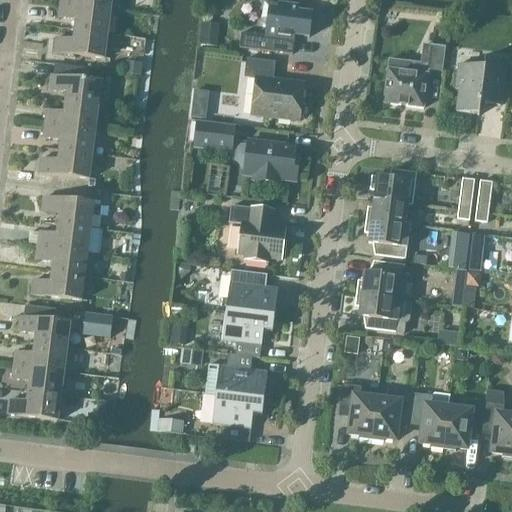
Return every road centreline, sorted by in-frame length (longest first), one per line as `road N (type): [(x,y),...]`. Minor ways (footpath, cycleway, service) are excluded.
road 1 (unclassified): [(297,487),(341,146)]
road 2 (unclassified): [(297,487),(0,450)]
road 3 (residential): [(511,168),(341,146)]
road 4 (unclassified): [(449,511),(297,487)]
road 5 (unclassified): [(341,146),(359,0)]
